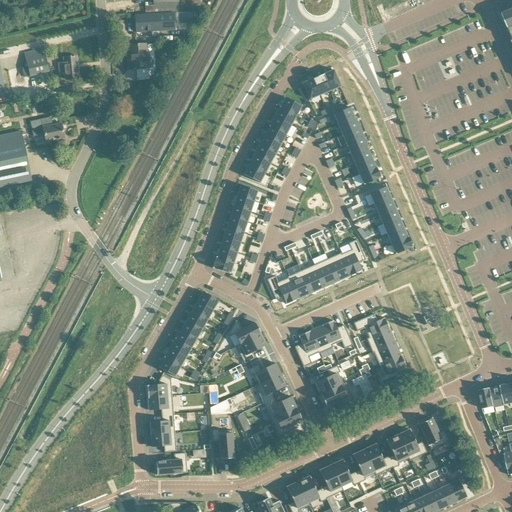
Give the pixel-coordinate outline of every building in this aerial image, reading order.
[(154,0),(155,2),(145,2),(146,14),(179,13),(178,0),(154,0)] [(511,9),(502,14),(511,37),(511,9)] [(146,14),(135,15),(136,32),(176,29),(175,24),(188,23),(188,12),(179,13),(146,14)] [(134,69),(148,69),(146,44),(129,45),(129,56),(130,56),(131,60),(129,60),(129,69),(134,69)] [(29,76),(49,71),(43,49),(24,54),(29,76)] [(65,79),(79,78),(77,56),(73,57),(73,56),(71,56),(71,57),(63,58),(64,63),(58,63),(59,75),(65,75),(65,79)] [(333,70),(323,74),(330,91),(340,86),(333,70)] [(323,74),(312,79),(320,95),(330,91),(323,74)] [(312,79),(302,83),(309,100),(320,95),(312,79)] [(280,107),(296,116),(301,106),(285,97),(285,98),(280,107)] [(279,107),(275,116),(291,125),(296,116),(280,107),(280,106),(280,107),(279,107)] [(350,107),(333,114),(338,124),(354,117),(350,107)] [(269,126),(270,127),(270,126),(286,135),(291,125),(275,116),(269,126)] [(354,117),(338,124),(342,134),(359,127),(355,118),(355,117),(354,117)] [(33,136),(44,134),(46,142),(64,138),(61,123),(42,127),(41,119),(30,122),(33,136)] [(270,127),(265,136),(280,144),(286,135),(270,126),(270,127)] [(359,127),(342,134),(346,145),(363,137),(359,127)] [(0,187),(32,181),(21,132),(0,136),(0,187)] [(265,136),(260,146),(275,154),(280,144),(265,136)] [(363,137),(346,145),(351,155),(367,148),(368,148),(368,147),(367,147),(363,137)] [(254,155),(270,164),(275,154),(260,146),(255,154),(254,155)] [(367,148),(351,155),(355,165),(371,158),(367,148)] [(254,155),(249,165),(265,173),(270,164),(254,155)] [(371,158),(355,165),(359,175),(376,168),(376,167),(375,167),(371,158)] [(244,173),(244,174),(259,183),(265,173),(249,165),(244,173)] [(376,168),(359,175),(363,185),(381,178),(380,177),(376,168)] [(240,185),(237,196),(254,201),(257,191),(240,185)] [(386,187),(369,194),(374,204),(390,197),(386,188),(386,187)] [(237,196),(234,206),(250,212),(254,201),(237,196)] [(390,197),(374,204),(378,214),(394,207),(390,198),(391,198),(390,197)] [(230,216),(247,222),(250,212),(234,206),(230,216)] [(394,207),(378,214),(382,224),(399,217),(394,207)] [(230,217),(227,227),(244,232),(247,222),(230,216),(230,217)] [(399,217),(382,224),(387,234),(403,227),(399,217)] [(223,237),(240,243),(244,232),(227,227),(223,237)] [(403,227),(387,234),(391,244),(408,237),(408,236),(407,236),(403,227)] [(223,238),(220,248),(237,253),(240,243),(223,237),(223,238)] [(408,237),(391,244),(395,254),(412,247),(412,246),(408,237)] [(341,254),(350,276),(362,271),(358,263),(365,260),(356,240),(348,243),(351,250),(341,254)] [(216,257),(216,258),(233,263),(237,253),(220,248),(217,257),(216,257)] [(341,253),(327,259),(337,281),(350,276),(341,254),(341,253)] [(213,267),(212,268),(230,274),(233,263),(216,258),(213,267)] [(327,259),(314,265),(324,287),(337,281),(327,259)] [(314,265),(301,271),(311,293),(324,287),(314,265)] [(301,271),(287,277),(288,278),(298,299),(311,293),(301,271)] [(275,276),(267,280),(275,300),(283,296),(286,304),(298,299),(288,278),(278,282),(275,276)] [(202,292),(197,301),(213,310),(218,300),(203,291),(202,292)] [(197,301),(192,310),(207,319),(213,310),(197,301)] [(191,311),(187,320),(202,329),(207,319),(192,310),(191,311)] [(373,314),(353,323),(357,331),(364,328),(369,338),(389,329),(384,318),(376,321),(373,314)] [(425,316),(421,318),(424,325),(428,323),(427,321),(429,321),(430,321),(427,316),(427,317),(425,318),(425,316)] [(187,320),(181,329),(197,338),(202,329),(187,320)] [(333,320),(322,325),(331,345),(332,345),(341,341),(344,349),(353,345),(344,325),(337,328),(333,320)] [(236,321),(229,333),(230,336),(234,334),(240,344),(260,334),(255,322),(242,329),(238,322),(236,321)] [(322,325),(309,331),(319,352),(318,353),(318,354),(320,353),(332,348),(333,347),(332,345),(331,345),(322,325)] [(181,329),(176,338),(191,347),(197,338),(181,329)] [(369,338),(367,339),(373,353),(374,352),(395,342),(389,329),(369,338)] [(302,344),(294,347),(303,367),(311,363),(309,357),(318,353),(319,352),(309,331),(298,336),(302,344)] [(240,344),(235,346),(244,363),(255,358),(252,352),(266,345),(260,334),(240,344)] [(175,339),(170,348),(186,357),(191,347),(176,338),(175,338),(175,339)] [(395,342),(374,352),(380,365),(401,356),(395,342)] [(164,357),(164,358),(165,358),(180,367),(186,357),(170,348),(164,357)] [(384,375),(378,378),(381,387),(401,378),(398,371),(406,367),(401,356),(380,365),(384,375)] [(160,366),(159,367),(175,376),(180,367),(165,358),(160,367),(160,366)] [(258,364),(247,369),(250,376),(254,374),(259,384),(280,374),(275,363),(260,370),(258,364)] [(368,364),(362,366),(363,369),(365,372),(368,370),(370,369),(368,364)] [(330,376),(315,383),(320,395),(344,384),(343,384),(338,373),(341,372),(338,365),(327,370),(330,376)] [(324,365),(317,368),(319,374),(327,370),(325,367),(324,365)] [(259,384),(255,386),(263,403),(274,398),(271,393),(286,386),(280,374),(259,384)] [(159,384),(147,385),(148,398),(172,396),(170,380),(162,375),(159,381),(159,384)] [(344,384),(320,395),(326,407),(341,400),(343,406),(354,401),(346,383),(343,384),(344,384)] [(511,388),(511,383),(500,385),(505,405),(505,404),(511,402),(511,388)] [(490,388),(494,407),(505,405),(500,385),(500,386),(490,388)] [(494,407),(490,388),(479,390),(483,409),(494,407)] [(172,396),(148,398),(149,410),(161,409),(161,415),(173,414),(172,396)] [(274,398),(263,403),(271,420),(296,408),(291,396),(276,403),(274,398)] [(296,408),(271,420),(279,437),(289,432),(287,426),(301,419),(296,408)] [(162,421),(150,422),(150,435),(175,433),(173,414),(161,415),(162,421)] [(431,418),(419,424),(431,449),(449,441),(444,430),(438,433),(431,418)] [(246,422),(241,424),(244,432),(250,429),(246,422)] [(218,429),(211,430),(212,441),(219,441),(220,459),(234,458),(232,430),(219,431),(218,429)] [(409,430),(398,435),(409,458),(408,458),(409,461),(427,452),(422,442),(416,444),(409,430)] [(175,433),(150,435),(151,447),(164,446),(164,452),(176,451),(175,433)] [(398,435),(387,440),(393,455),(388,457),(393,467),(392,467),(393,468),(399,465),(398,463),(408,458),(409,458),(398,435)] [(251,437),(248,439),(253,450),(257,448),(251,437)] [(376,444),(364,450),(375,473),(375,475),(392,467),(393,467),(388,457),(388,456),(382,459),(376,444)] [(364,450),(353,455),(360,470),(354,472),(359,483),(365,480),(364,478),(375,473),(364,450)] [(174,460),(156,461),(157,475),(187,473),(185,453),(174,454),(174,460)] [(342,460),(331,465),(341,486),(351,481),(353,486),(359,483),(354,472),(349,475),(342,460)] [(331,465),(319,471),(326,485),(321,488),(321,489),(326,498),(343,490),(341,486),(331,465)] [(309,476),(298,482),(308,503),(318,498),(320,502),(327,499),(326,498),(321,489),(316,491),(309,476)] [(458,478),(447,483),(448,485),(456,501),(466,496),(458,478)] [(298,482),(287,487),(293,502),(288,504),(291,511),(299,511),(298,510),(309,505),(308,503),(298,482)] [(440,489),(447,505),(456,501),(448,485),(440,489)] [(430,491),(438,509),(447,505),(440,489),(439,487),(430,491)] [(430,490),(420,494),(422,498),(422,497),(429,511),(432,511),(438,509),(430,491),(430,490)] [(422,498),(414,501),(418,511),(429,511),(422,497),(422,498)] [(268,498),(257,503),(261,511),(284,511),(279,501),(271,504),(268,498)] [(405,505),(405,506),(407,511),(418,511),(414,501),(405,505)] [(331,508),(332,511),(340,511),(336,502),(329,505),(331,508)] [(179,503),(169,503),(169,504),(173,511),(201,511),(198,506),(196,507),(195,504),(188,508),(183,510),(179,503)] [(404,503),(394,508),(395,511),(407,511),(405,506),(405,505),(404,503)]
